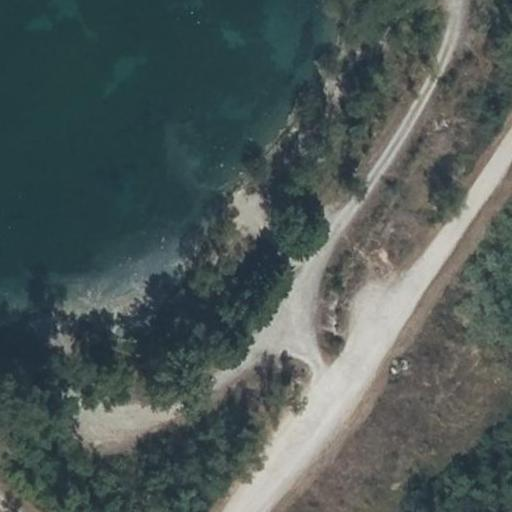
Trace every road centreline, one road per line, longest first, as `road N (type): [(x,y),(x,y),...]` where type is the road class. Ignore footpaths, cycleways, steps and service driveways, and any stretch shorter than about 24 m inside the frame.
road 1 (track): [(511,145),(236,511)]
road 2 (track): [(339,385),(291,337),(310,267),(405,132),(445,53),(454,0)]
road 3 (track): [(291,337),(174,410),(132,425),(85,420)]
